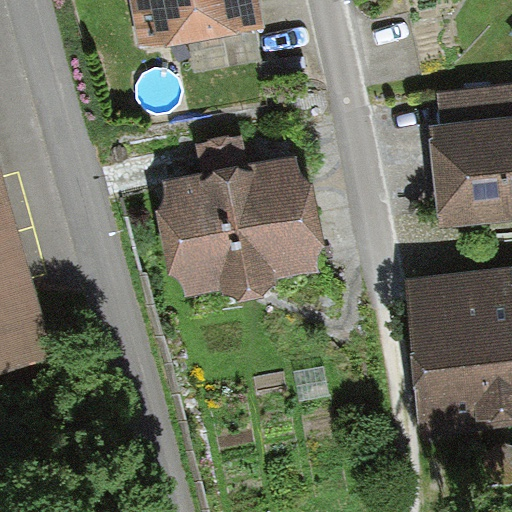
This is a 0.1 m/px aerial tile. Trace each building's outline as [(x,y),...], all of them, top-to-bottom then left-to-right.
[(130,0),(140,39),(268,8),(266,0),(130,0)] [(256,17),(194,27),(200,64),(262,54),(256,17)] [(511,108),(435,116),(445,225),(511,218),(511,108)] [(0,139),(0,341),(58,323),(0,139)] [(297,154),(296,144),(165,174),(169,195),(158,199),(171,260),(182,265),(188,287),(223,280),(242,284),(264,280),(276,267),(319,256),(315,237),(325,221),(312,162),(297,154)] [(511,256),(408,266),(417,419),(511,413),(511,256)]
